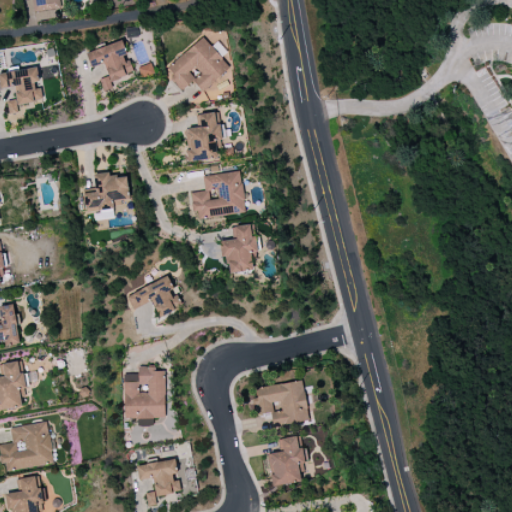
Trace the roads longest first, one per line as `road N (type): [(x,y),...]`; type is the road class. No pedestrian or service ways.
road 1 (residential): [(291,0),(410,511)]
road 2 (residential): [(366,331),(235,357),(217,369),(215,397),(239,497),(230,511)]
road 3 (residential): [(0,38),(236,0)]
road 4 (residential): [(0,150),(133,127)]
